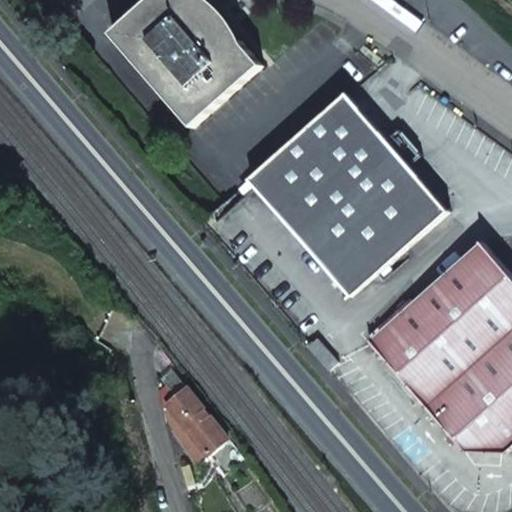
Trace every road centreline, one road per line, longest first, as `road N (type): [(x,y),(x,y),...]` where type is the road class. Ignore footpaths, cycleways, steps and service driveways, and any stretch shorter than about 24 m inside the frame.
road 1 (tertiary): [(0,43),(405,511)]
road 2 (residential): [(360,0),(511,113)]
road 3 (residential): [(142,340),(174,511)]
